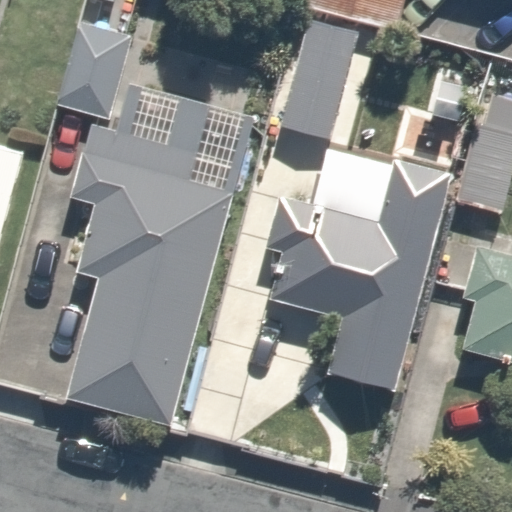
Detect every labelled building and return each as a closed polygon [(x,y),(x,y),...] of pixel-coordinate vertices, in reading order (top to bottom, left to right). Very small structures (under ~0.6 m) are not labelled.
[(136,0),(74,0),(46,95),(103,112),(136,0)] [(399,0),(297,0),(297,2),(392,27),(399,0)] [(348,31),(296,18),(271,119),(323,132),(348,31)] [(162,414),(232,111),(235,100),(126,75),(108,154),(57,142),(47,185),(76,191),(59,262),(84,268),(55,389),(162,414)] [(511,155),(511,88),(467,79),(443,195),(501,208),(511,155)] [(0,238),(25,153),(0,145),(0,238)] [(313,364),(390,384),(446,168),(396,155),(380,219),(292,196),(267,292),(328,308),(313,364)] [(511,416),(511,423),(511,247),(485,242),(460,348),(511,360),(511,416)]
